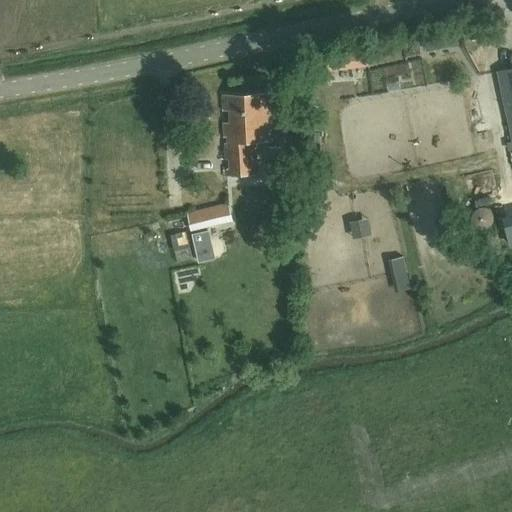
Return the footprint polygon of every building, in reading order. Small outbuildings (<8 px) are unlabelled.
[(421,52),(463,49),(462,36),(420,38),(421,52)] [(511,68),(498,71),(511,137),(511,68)] [(270,93),(222,95),(225,176),(256,175),(254,142),(272,142),(270,93)] [(308,196),(321,197),(320,135),(307,135),(308,196)] [(288,145),(269,146),(270,186),(290,185),(288,145)] [(187,213),(191,232),(213,227),(213,228),(192,233),(191,232),(182,234),(186,258),(221,251),(211,207),(198,210),(187,213)] [(224,230),(239,224),(234,211),(218,217),(224,230)]
